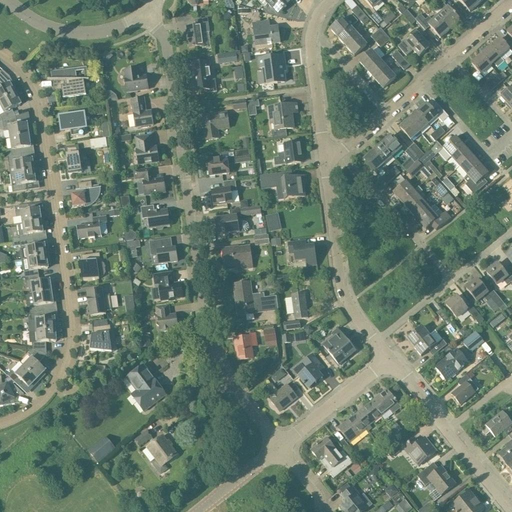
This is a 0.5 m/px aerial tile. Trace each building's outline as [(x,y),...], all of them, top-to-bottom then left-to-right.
[(234,6),(231,3),(228,0),(224,0),(228,10),(234,9),(234,6)] [(293,1),(291,0),(258,0),(265,7),(269,3),(274,9),(277,6),(281,11),(293,1)] [(381,2),(379,0),(363,0),(373,10),(381,2)] [(459,0),(470,12),(480,3),(477,0),(459,0)] [(443,12),(438,17),(450,30),(459,21),(448,8),(447,9),(444,4),(440,8),(443,12)] [(396,11),(401,16),(406,11),(405,11),(401,6),(396,11)] [(244,9),(238,7),(238,11),(238,16),(249,15),(248,10),(244,10),(244,9)] [(351,12),(359,21),(360,22),(365,17),(356,7),(351,12)] [(406,11),(401,16),(401,15),(411,26),(416,22),(406,11)] [(226,13),(222,18),(227,24),(232,19),(226,13)] [(376,13),(370,18),(379,28),(384,23),(376,13)] [(425,32),(430,28),(440,39),(450,30),(438,17),(432,22),(428,18),(425,21),(421,16),(415,21),(425,32)] [(330,30),(339,39),(351,29),(358,22),(353,17),(346,24),(342,19),(330,30)] [(359,21),(363,26),(369,21),(365,17),(360,22),(359,21)] [(194,20),(195,27),(186,28),(188,48),(203,46),(201,35),(210,34),(208,18),(194,20)] [(254,32),(257,31),(259,46),(280,43),(278,28),(268,30),(267,23),(253,25),(254,32)] [(351,29),(339,39),(346,48),(358,37),(351,29)] [(408,44),(405,41),(398,47),(407,57),(413,51),(418,58),(429,48),(418,35),(419,34),(415,29),(409,35),(413,39),(408,44)] [(371,38),(376,43),(385,35),(380,30),(371,38)] [(385,35),(376,43),(380,49),(390,40),(385,35)] [(358,37),(346,48),(354,57),(366,46),(358,37)] [(500,59),(509,51),(506,47),(499,40),(490,49),(500,59)] [(490,49),(481,57),(490,67),(494,64),(498,68),(503,63),(500,59),(490,49)] [(101,57),(107,63),(113,57),(106,51),(101,57)] [(359,62),(367,72),(380,61),(371,52),(359,62)] [(391,57),(396,62),(395,61),(401,56),(397,52),(391,57)] [(236,54),(218,56),(219,64),(237,62),(236,54)] [(396,62),(404,71),(409,66),(401,56),(395,61),(396,62)] [(284,57),(259,60),(261,69),(262,69),(265,69),(267,85),(285,83),(283,66),(285,66),(284,57)] [(490,67),(481,57),(472,65),(481,76),(490,67)] [(380,61),(367,72),(375,80),(387,69),(380,61)] [(208,63),(191,65),(195,92),(207,90),(208,94),(217,92),(217,89),(216,80),(210,81),(208,63)] [(234,68),(234,79),(243,79),(243,67),(234,68)] [(127,93),(148,90),(146,77),(143,77),(143,76),(142,75),(141,74),(139,74),(138,69),(135,70),(134,68),(128,68),(127,71),(125,71),(126,80),(125,80),(127,93)] [(53,81),(54,91),(62,90),(63,99),(86,96),(84,80),(77,81),(75,69),(64,71),(64,73),(52,75),(52,81),(48,81),(53,81)] [(387,69),(375,80),(383,89),(395,78),(387,69)] [(503,81),(499,77),(496,79),(495,78),(486,85),(491,91),(503,81)] [(0,87),(0,102),(17,94),(13,86),(11,87),(10,84),(1,89),(0,87)] [(501,98),(509,107),(511,104),(511,87),(510,90),(508,88),(501,95),(502,97),(501,98)] [(112,92),(105,91),(106,102),(119,100),(117,95),(112,92)] [(17,94),(0,102),(0,104),(5,113),(0,115),(0,122),(3,122),(16,117),(12,110),(21,105),(19,103),(22,102),(17,94)] [(136,128),(153,126),(151,112),(146,113),(144,99),(132,101),(136,128)] [(260,107),(259,101),(248,102),(250,116),(257,115),(256,108),(260,107)] [(247,102),(234,103),(235,111),(248,109),(247,102)] [(291,113),(296,113),(295,104),(281,106),(281,107),(272,108),(275,131),(271,132),(272,139),(287,137),(286,130),(293,129),(291,113)] [(426,105),(417,113),(428,125),(436,118),(442,123),(448,118),(438,107),(432,112),(426,105)] [(417,113),(409,120),(419,133),(428,125),(417,113)] [(203,132),(204,131),(206,141),(219,140),(218,130),(228,129),(227,114),(201,117),(203,132)] [(83,128),(85,128),(83,115),(61,118),(63,131),(70,130),(71,138),(84,136),(83,128)] [(16,117),(3,122),(4,132),(10,132),(11,139),(31,136),(30,127),(27,127),(27,125),(17,126),(16,117)] [(419,133),(409,120),(399,129),(410,141),(419,133)] [(441,127),(435,133),(434,133),(439,138),(445,132),(441,127)] [(120,129),(113,130),(114,137),(121,136),(120,129)] [(434,133),(435,133),(430,137),(434,142),(439,138),(434,133)] [(7,151),(8,157),(22,155),(21,149),(30,148),(30,145),(32,145),(31,136),(11,139),(13,150),(7,151)] [(139,166),(159,163),(156,148),(152,148),(151,137),(136,139),(138,151),(137,151),(139,166)] [(390,137),(381,145),(392,157),(401,149),(390,137)] [(106,138),(90,141),(92,149),(92,150),(108,148),(106,138)] [(443,149),(451,158),(464,147),(456,138),(443,149)] [(249,140),(242,141),(243,150),(250,149),(249,140)] [(284,145),(285,154),(278,155),(278,159),(273,160),(274,167),(300,164),(300,158),(302,158),(300,143),(284,145)] [(419,161),(424,166),(443,149),(438,144),(419,161)] [(381,145),(373,152),(383,164),(392,157),(381,145)] [(414,145),(410,149),(419,159),(424,155),(414,145)] [(81,147),(78,148),(66,150),(69,175),(82,173),(81,163),(84,162),(82,150),(81,147)] [(464,147),(451,158),(459,167),(472,156),(464,147)] [(419,159),(410,149),(405,153),(415,163),(417,161),(419,159)] [(235,153),(235,158),(250,156),(249,150),(235,153)] [(383,164),(373,152),(363,160),(374,173),(383,164)] [(222,160),(207,162),(210,177),(229,174),(227,160),(235,158),(235,153),(221,155),(222,160)] [(22,155),(8,157),(9,168),(15,167),(16,174),(36,171),(35,163),(33,163),(32,160),(23,162),(22,155)] [(472,156),(459,167),(468,177),(481,165),(472,156)] [(417,162),(406,172),(412,179),(423,169),(417,162)] [(468,177),(466,179),(464,180),(468,184),(466,186),(475,195),(487,184),(483,180),(489,174),(481,165),(468,177)] [(395,168),(390,172),(396,178),(400,174),(395,168)] [(145,196),(166,193),(163,179),(154,181),(152,169),(134,172),(135,180),(143,179),(145,196)] [(16,174),(10,175),(12,187),(13,193),(27,191),(26,185),(36,183),(35,181),(38,180),(36,171),(24,173),(16,174)] [(437,171),(434,173),(439,180),(442,177),(437,171)] [(390,172),(381,180),(386,186),(396,178),(390,172)] [(292,173),(262,176),(263,189),(282,186),(284,200),(304,197),(302,184),(306,183),(305,177),(292,179),(292,173)] [(224,182),(224,189),(212,191),(214,206),(233,203),(231,193),(237,192),(235,180),(224,182)] [(92,189),(91,182),(78,184),(79,194),(72,195),(74,207),(85,205),(85,208),(87,208),(89,207),(90,207),(93,205),(94,204),(95,203),(96,202),(97,201),(98,200),(99,198),(99,197),(100,196),(100,194),(101,192),(101,191),(101,190),(101,189),(100,188),(92,189)] [(393,193),(401,202),(414,191),(406,182),(393,193)] [(440,185),(435,190),(442,199),(448,194),(440,185)] [(414,191),(401,202),(410,211),(422,200),(414,191)] [(442,199),(441,200),(447,207),(454,201),(448,194),(442,199)] [(128,196),(120,198),(122,206),(130,204),(128,196)] [(422,200),(410,211),(418,221),(431,209),(422,200)] [(30,211),(29,205),(15,207),(16,218),(22,217),(23,224),(31,223),(44,221),(42,212),(40,213),(39,210),(30,211)] [(431,226),(436,231),(449,221),(451,219),(445,212),(443,214),(435,205),(431,209),(418,221),(426,230),(431,226)] [(150,229),(170,227),(167,211),(155,213),(154,206),(141,208),(143,220),(148,219),(150,229)] [(261,207),(241,209),(242,217),(261,215),(261,207)] [(277,214),(267,216),(270,232),(280,230),(277,214)] [(100,224),(107,223),(106,217),(93,219),(94,225),(77,227),(78,240),(88,238),(89,240),(95,239),(95,238),(102,237),(100,224)] [(237,217),(216,220),(218,235),(239,232),(239,234),(244,234),(246,233),(248,231),(249,229),(249,227),(248,225),(246,223),(244,222),(242,222),(238,222),(237,217)] [(20,243),(26,242),(34,241),(33,235),(43,233),(42,230),(45,230),(44,221),(31,223),(23,224),(17,225),(20,240),(13,240),(14,244),(20,243)] [(270,244),(268,235),(254,237),(255,246),(270,244)] [(279,239),(271,240),(272,247),(280,246),(279,239)] [(20,243),(14,244),(13,244),(13,248),(21,247),(21,249),(22,249),(24,260),(49,257),(47,248),(45,248),(45,245),(35,247),(34,241),(26,242),(20,243)] [(162,241),(149,243),(151,256),(158,257),(159,265),(177,262),(175,248),(172,248),(164,250),(162,241)] [(139,242),(127,244),(127,250),(136,249),(140,248),(139,242)] [(301,242),(288,244),(289,254),(294,253),(295,262),(306,261),(307,267),(316,265),(314,246),(302,248),(301,242)] [(240,271),(252,269),(249,247),(233,249),(233,248),(222,250),(224,268),(239,266),(240,271)] [(101,264),(97,264),(97,261),(100,260),(100,254),(81,256),(85,282),(99,280),(99,278),(101,277),(103,276),(105,274),(104,265),(101,264)] [(49,257),(24,260),(23,260),(25,278),(39,276),(38,270),(48,269),(47,266),(50,266),(49,257)] [(134,263),(130,268),(136,273),(141,268),(134,263)] [(497,264),(486,273),(497,286),(503,281),(507,286),(511,282),(509,278),(508,277),(497,264)] [(175,299),(183,298),(181,284),(174,285),(172,274),(154,276),(155,285),(159,284),(160,287),(159,287),(161,301),(169,300),(169,302),(175,301),(175,299)] [(39,276),(25,278),(27,289),(33,288),(34,295),(42,294),(54,292),(52,284),(50,284),(50,281),(40,283),(39,276)] [(139,277),(133,285),(138,288),(144,280),(139,277)] [(477,303),(483,297),(487,302),(491,299),(499,309),(504,305),(494,291),(489,295),(477,280),(466,289),(477,303)] [(263,294),(251,296),(249,284),(234,286),(238,316),(266,313),(263,294)] [(106,312),(112,311),(110,296),(103,297),(102,290),(87,292),(88,299),(87,300),(88,306),(89,306),(91,317),(106,315),(106,312)] [(55,301),(54,292),(42,294),(34,295),(35,307),(29,308),(30,314),(44,312),(43,306),(53,304),(53,302),(55,301)] [(292,298),(285,299),(287,315),(294,314),(295,320),(308,318),(305,295),(291,297),(292,298)] [(456,319),(468,310),(457,297),(446,306),(456,319)] [(169,306),(156,308),(157,315),(158,314),(158,318),(158,322),(156,325),(159,327),(160,331),(161,331),(162,333),(171,331),(171,329),(178,328),(176,315),(170,316),(169,306)] [(474,308),(469,312),(479,325),(484,321),(474,308)] [(441,309),(436,313),(444,323),(449,319),(441,309)] [(45,331),(58,330),(57,321),(55,321),(54,319),(45,319),(44,312),(30,314),(31,325),(37,325),(37,332),(45,331)] [(495,320),(490,324),(494,329),(498,325),(495,320)] [(293,322),(284,323),(285,331),(301,329),(299,321),(293,322)] [(110,333),(112,332),(110,325),(93,328),(92,322),(92,323),(94,335),(92,335),(90,351),(112,353),(110,333)] [(309,326),(304,330),(308,335),(313,331),(309,326)] [(407,339),(414,348),(429,336),(422,327),(407,339)] [(274,328),(263,330),(265,341),(276,339),(274,328)] [(37,331),(29,332),(30,344),(32,344),(33,350),(47,355),(46,343),(56,342),(56,339),(58,339),(58,330),(45,331),(37,332),(37,331)] [(338,365),(354,352),(337,330),(332,334),(335,337),(323,346),(338,365)] [(462,343),(471,354),(484,342),(476,332),(462,343)] [(304,333),(295,335),(296,342),(305,339),(304,333)] [(250,337),(234,339),(236,349),(237,348),(239,362),(253,360),(251,347),(257,346),(255,334),(250,335),(250,337)] [(282,336),(283,344),(291,343),(290,335),(282,336)] [(148,336),(139,337),(141,348),(150,347),(148,336)] [(429,336),(414,348),(421,357),(431,349),(435,354),(446,345),(442,340),(436,345),(429,336)] [(32,359),(24,367),(30,373),(40,383),(47,376),(44,373),(45,371),(38,364),(47,355),(33,350),(28,355),(32,359)] [(446,381),(468,364),(458,350),(436,368),(446,381)] [(301,363),(306,370),(298,376),(309,389),(323,378),(316,369),(321,364),(313,354),(301,363)] [(144,412),(166,396),(143,366),(127,378),(137,392),(132,396),(144,412)] [(12,371),(7,376),(18,386),(22,381),(29,388),(31,386),(34,389),(40,383),(30,373),(24,367),(16,375),(12,371)] [(281,370),(276,374),(281,379),(286,375),(281,370)] [(460,405),(478,390),(466,376),(457,383),(461,388),(452,395),(460,405)] [(15,400),(24,395),(13,384),(15,384),(10,378),(5,380),(7,384),(3,387),(0,386),(0,406),(15,405),(15,400)] [(279,412),(296,398),(286,385),(277,392),(271,385),(265,390),(271,398),(269,399),(279,412)] [(386,390),(370,403),(382,417),(390,410),(392,413),(393,415),(401,409),(399,407),(386,390)] [(370,403),(354,415),(366,430),(382,417),(370,403)] [(495,438),(503,431),(506,435),(511,430),(511,423),(503,412),(481,429),(486,435),(490,431),(495,438)] [(354,415),(338,428),(349,443),(366,430),(354,415)] [(396,422),(390,427),(396,434),(401,429),(396,422)] [(148,431),(135,441),(140,447),(152,438),(148,431)] [(105,437),(87,452),(97,464),(97,463),(115,449),(105,437)] [(148,448),(155,458),(150,462),(160,474),(167,469),(164,465),(177,455),(163,437),(148,448)] [(310,450),(319,461),(323,457),(332,468),(327,471),(333,479),(352,463),(342,451),(338,454),(334,449),(325,438),(310,450)] [(407,455),(410,453),(419,465),(435,452),(424,438),(418,443),(414,438),(401,448),(407,455)] [(499,457),(508,468),(511,464),(511,443),(508,446),(510,448),(499,457)] [(395,446),(390,450),(394,455),(399,451),(395,446)] [(357,464),(353,467),(359,473),(362,470),(357,464)] [(433,473),(429,468),(417,477),(425,488),(430,484),(440,496),(455,485),(441,467),(433,473)] [(392,486),(385,491),(391,499),(398,493),(392,486)] [(363,494),(359,497),(351,487),(341,496),(345,501),(340,506),(345,511),(362,511),(371,504),(363,494)] [(481,511),(483,511),(468,493),(445,511),(481,511)] [(405,501),(399,506),(403,511),(407,511),(411,509),(405,501)]
